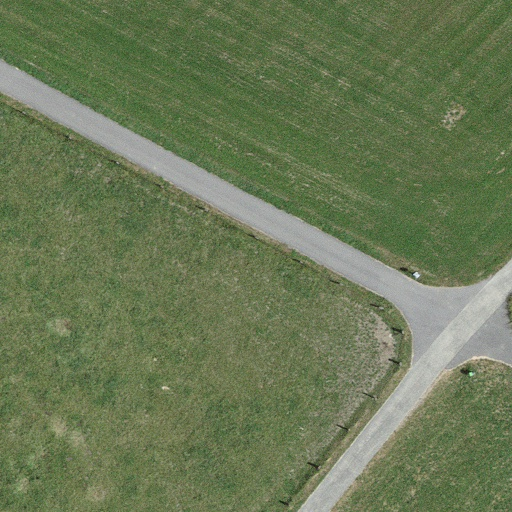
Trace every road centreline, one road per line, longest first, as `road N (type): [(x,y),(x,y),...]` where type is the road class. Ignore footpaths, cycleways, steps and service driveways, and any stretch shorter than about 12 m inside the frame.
road 1 (track): [(0,79),(465,326)]
road 2 (track): [(511,280),(465,326),(317,511)]
